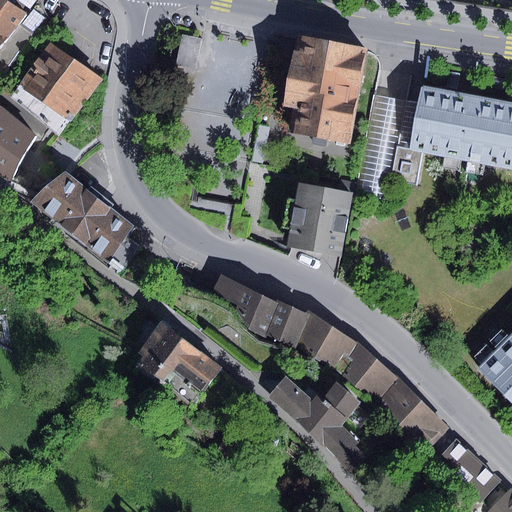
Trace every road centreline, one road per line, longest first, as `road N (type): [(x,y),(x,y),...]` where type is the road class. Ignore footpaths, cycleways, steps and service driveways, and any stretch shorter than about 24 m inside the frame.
road 1 (residential): [(150,0),(127,123),(150,195),(195,233),(359,310),(511,461)]
road 2 (secondary): [(237,0),(511,45)]
road 3 (unknown): [(222,0),(223,76),(207,154)]
